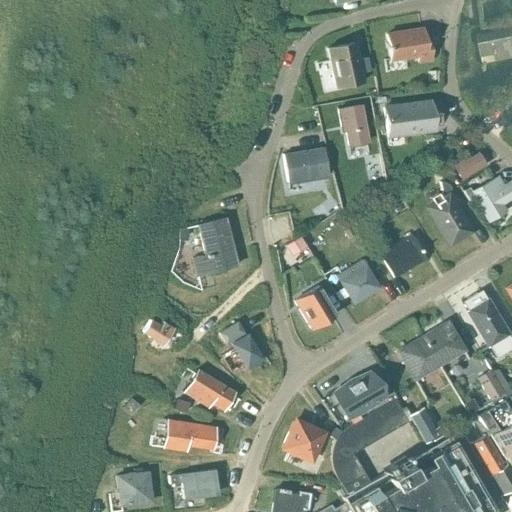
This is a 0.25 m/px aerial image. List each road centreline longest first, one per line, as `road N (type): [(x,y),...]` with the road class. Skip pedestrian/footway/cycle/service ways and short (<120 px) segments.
road 1 (residential): [(302,371),(282,330),(253,192),(292,73),(317,32),(340,22),(458,1)]
road 2 (residential): [(302,371),(511,243)]
road 3 (residential): [(511,157),(460,110),(451,90),(458,1)]
road 4 (residential): [(238,511),(274,414),(302,371)]
